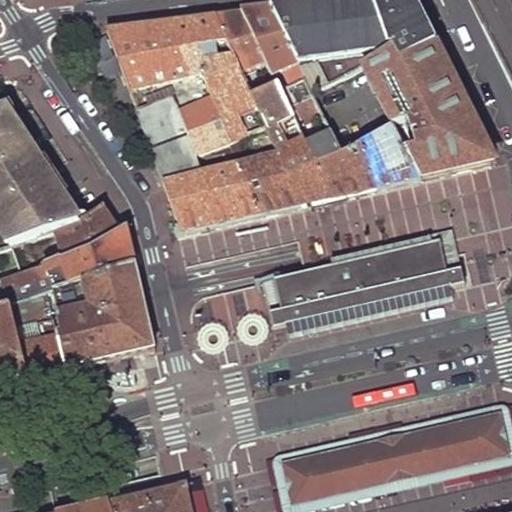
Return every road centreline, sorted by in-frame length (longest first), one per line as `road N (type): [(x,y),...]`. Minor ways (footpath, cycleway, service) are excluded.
road 1 (residential): [(191,393),(177,366),(143,211),(25,35)]
road 2 (primary): [(511,317),(191,393)]
road 3 (primary): [(211,426),(511,361)]
road 4 (primary): [(0,474),(211,426)]
road 5 (primary): [(191,393),(0,440)]
road 6 (residential): [(25,35),(71,15),(198,0)]
road 7 (primary): [(455,0),(511,119)]
